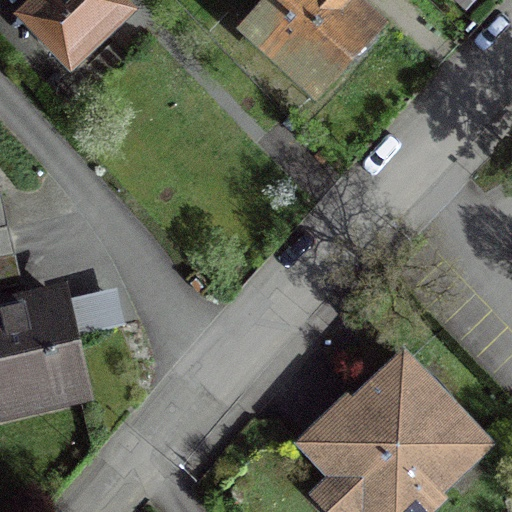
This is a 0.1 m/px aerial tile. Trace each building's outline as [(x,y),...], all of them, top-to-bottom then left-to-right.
[(37,0),(17,19),(68,72),(127,15),(111,0),(37,0)] [(374,30),(347,4),(351,0),(276,0),(245,33),(313,96),(374,30)] [(0,292),(19,289),(5,230),(0,231),(0,292)] [(0,414),(76,397),(55,301),(0,313),(0,414)] [(478,449),(400,367),(349,417),(345,413),(308,448),(337,479),(315,500),(326,511),(355,511),(362,506),(368,511),(418,511),(430,502),(426,498),(478,449)]
